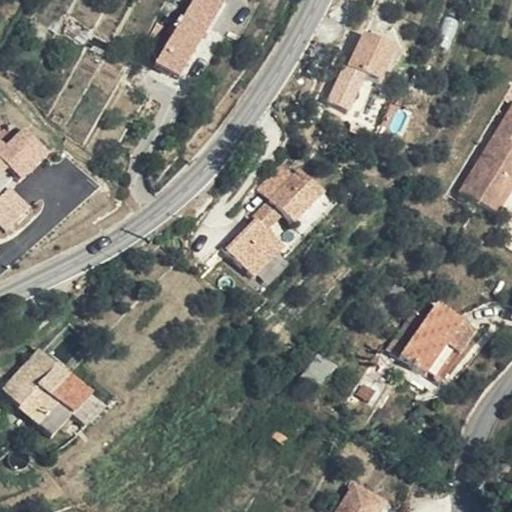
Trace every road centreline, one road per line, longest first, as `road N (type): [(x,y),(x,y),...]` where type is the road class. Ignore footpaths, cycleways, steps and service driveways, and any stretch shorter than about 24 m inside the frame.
road 1 (tertiary): [(0,300),(95,256),(192,188),(290,59),(319,0)]
road 2 (unclassified): [(511,383),(471,431),(457,498)]
